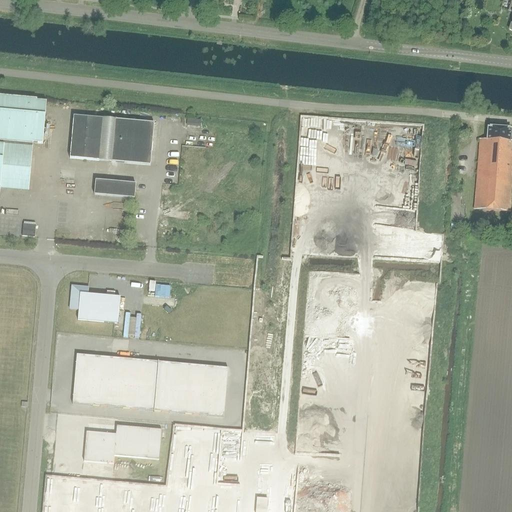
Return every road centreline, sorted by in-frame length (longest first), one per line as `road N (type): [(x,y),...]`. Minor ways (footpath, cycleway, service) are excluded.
road 1 (tertiary): [(511,62),(0,0)]
road 2 (unclassified): [(511,121),(0,71)]
road 3 (unclassified): [(28,511),(51,260)]
road 4 (unclassified): [(198,272),(51,260)]
